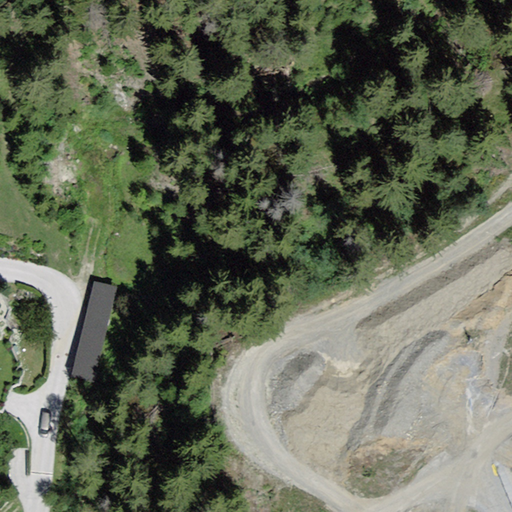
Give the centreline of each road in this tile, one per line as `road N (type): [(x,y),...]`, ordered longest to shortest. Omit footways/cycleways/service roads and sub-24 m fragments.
road 1 (track): [(350,511),(343,492),(260,441),(240,407),(246,372),(511,210)]
road 2 (track): [(503,511),(381,293)]
